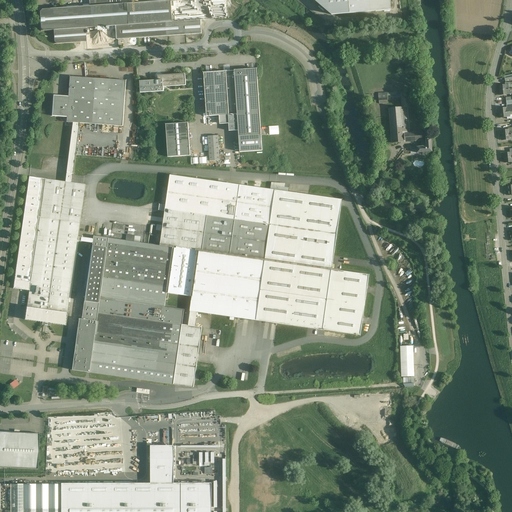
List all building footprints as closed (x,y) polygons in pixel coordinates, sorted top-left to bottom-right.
[(388,0),(315,0),(331,14),(390,9),(388,0)] [(89,6),(39,10),(41,31),(53,30),(54,44),(86,41),(85,28),(98,27),(103,27),(116,26),(129,25),(173,22),(171,1),(121,4),(89,6)] [(173,22),(129,25),(116,26),(117,39),(186,35),(185,21),(173,22)] [(256,69),(203,72),(206,116),(228,115),(229,131),(238,130),(240,152),(262,150),(256,69)] [(164,91),(163,87),(186,85),(185,74),(157,75),(158,81),(156,81),(156,80),(140,81),(140,93),(164,91)] [(66,122),(72,122),(79,123),(123,126),(126,80),(69,76),(68,96),(53,95),(52,116),(66,117),(66,122)] [(511,82),(505,83),(505,85),(499,86),(499,90),(506,90),(511,88),(511,82)] [(403,100),(403,108),(390,109),(392,144),(425,142),(424,131),(411,132),(409,108),(410,108),(410,96),(406,96),(405,91),(379,93),(380,104),(389,103),(389,101),(403,100)] [(199,375),(195,374),(202,327),(195,326),(197,312),(235,317),(236,318),(360,335),(369,275),(332,269),(342,199),(288,192),(288,188),(284,187),(285,183),(272,183),(271,189),(170,175),(166,205),(159,204),(159,210),(165,211),(160,245),(134,242),(135,236),(127,235),(126,241),(93,236),(93,239),(77,237),(85,185),(72,183),(79,123),(72,122),(65,182),(29,177),(15,272),(13,288),(29,291),(27,307),(26,307),(24,320),(42,322),(42,325),(46,326),(50,326),(51,323),(65,325),(67,312),(68,302),(70,302),(78,241),(92,243),(81,319),(79,319),(71,370),(89,372),(173,384),(193,387),(195,380),(198,380),(199,375)] [(188,123),(166,124),(168,157),(190,156),(188,123)] [(269,134),(279,134),(279,126),(269,126),(269,134)] [(218,135),(208,136),(210,161),(220,160),(218,135)] [(417,148),(418,154),(433,153),(432,140),(426,140),(427,147),(417,148)] [(492,254),(489,254),(489,246),(490,246),(489,236),(491,236),(490,225),(493,225),(493,223),(495,222),(495,221),(487,221),(487,223),(484,223),(487,223),(487,225),(488,233),(486,234),(487,244),(485,244),(486,255),(486,256),(483,256),(483,257),(486,257),(486,258),(495,258),(494,256),(493,256),(492,254)] [(413,345),(400,346),(401,376),(414,376),(413,345)] [(414,386),(414,376),(403,377),(404,387),(414,386)] [(14,388),(19,384),(15,380),(10,384),(14,388)] [(39,433),(0,431),(0,467),(37,469),(39,433)] [(10,484),(9,511),(203,511),(204,483),(174,483),(174,445),(151,445),(151,484),(60,484),(10,484)]
